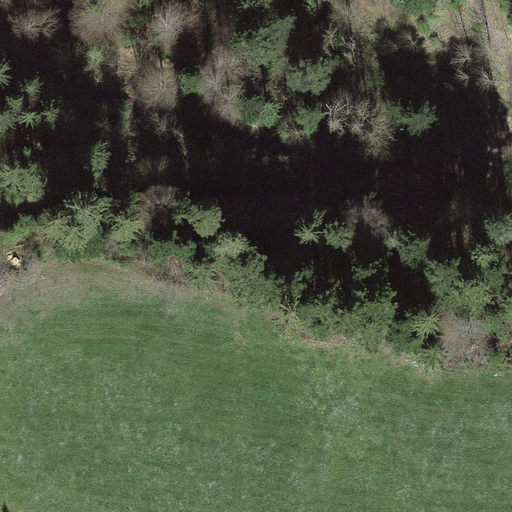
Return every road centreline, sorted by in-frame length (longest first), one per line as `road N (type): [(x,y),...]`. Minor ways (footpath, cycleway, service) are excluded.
road 1 (track): [(0,47),(107,102),(361,164),(466,158),(511,122)]
road 2 (track): [(0,214),(83,193),(160,187),(404,198),(447,183),(466,158)]
